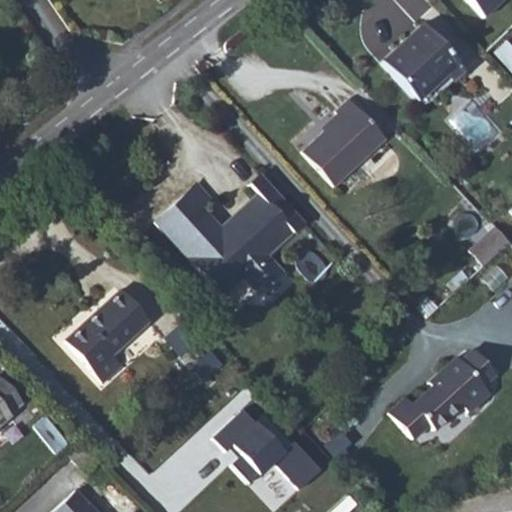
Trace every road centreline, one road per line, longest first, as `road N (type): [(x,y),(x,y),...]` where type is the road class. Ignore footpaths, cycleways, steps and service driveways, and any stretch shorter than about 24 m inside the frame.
road 1 (secondary): [(99,100),(229,0)]
road 2 (secondary): [(0,178),(99,100)]
road 3 (unclassified): [(31,0),(99,100)]
